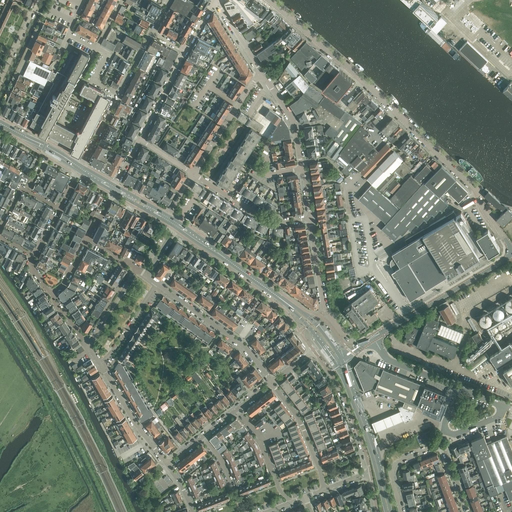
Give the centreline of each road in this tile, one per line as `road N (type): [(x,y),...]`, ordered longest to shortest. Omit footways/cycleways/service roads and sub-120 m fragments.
road 1 (unclassified): [(509,252),(476,189),(268,0)]
road 2 (residential): [(400,511),(392,467),(438,446),(468,511)]
road 3 (primary): [(391,511),(341,357)]
road 4 (primary): [(336,361),(368,439),(385,511)]
road 5 (residential): [(272,381),(251,354),(151,284)]
road 6 (residential): [(313,349),(341,390),(370,473)]
road 7 (primary): [(283,301),(174,223)]
road 8 (residential): [(310,217),(275,222),(193,174)]
road 9 (residential): [(193,174),(260,71)]
road 10 (residential): [(0,111),(52,0)]
road 11 (residential): [(326,489),(300,421),(272,381)]
